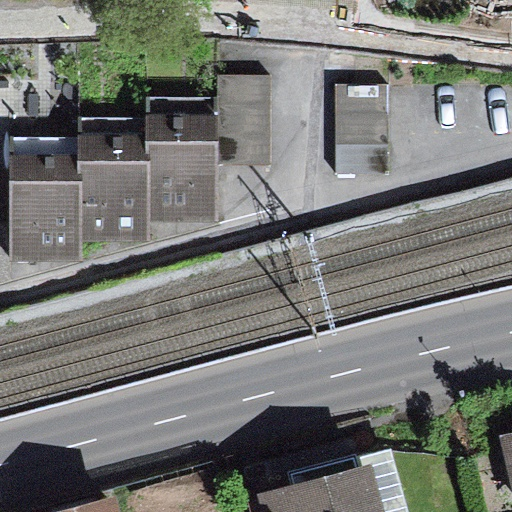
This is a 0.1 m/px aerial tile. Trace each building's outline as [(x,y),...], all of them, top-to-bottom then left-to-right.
[(389,81),(336,81),(336,170),(390,169),(389,81)] [(210,85),(211,145),(212,174),(269,172),(267,83),(210,85)] [(142,147),(142,166),(144,225),(214,224),(212,174),(211,145),(142,147)] [(75,168),(75,187),(77,247),(145,245),(144,225),(142,166),(75,168)] [(75,187),(3,189),(5,267),(77,265),(77,247),(75,187)] [(511,430),(498,434),(511,486),(511,430)] [(370,511),(360,471),(260,496),(263,511),(370,511)]
